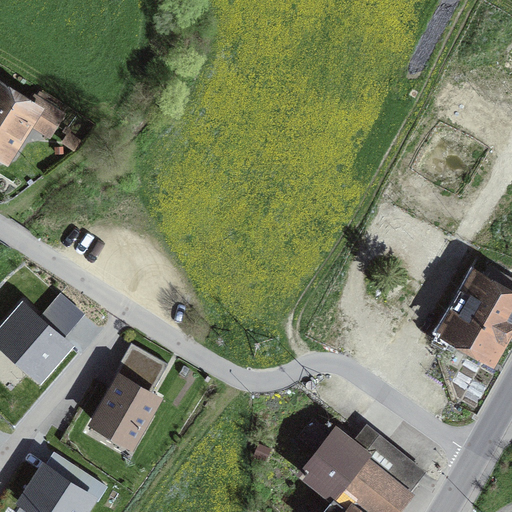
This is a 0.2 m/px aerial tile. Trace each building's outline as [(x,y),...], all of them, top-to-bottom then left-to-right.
[(0,86),(0,151),(6,155),(36,108),(0,86)] [(460,256),(464,249),(450,241),(446,248),(444,247),(434,265),(456,277),(466,260),(460,256)] [(511,317),(511,292),(482,275),(450,331),(491,354),(511,317)] [(67,343),(24,305),(0,332),(0,341),(39,375),(67,343)] [(154,355),(137,385),(120,376),(94,421),(131,443),(157,397),(150,393),(168,363),(154,355)] [(365,511),(370,506),(378,511),(393,511),(409,493),(406,491),(422,471),(379,437),(363,457),(332,432),(301,471),(335,498),(324,511),(365,511)] [(84,511),(97,491),(46,459),(18,503),(32,511),(84,511)]
